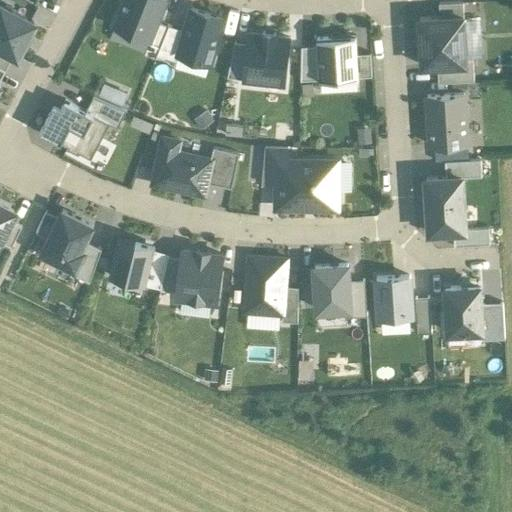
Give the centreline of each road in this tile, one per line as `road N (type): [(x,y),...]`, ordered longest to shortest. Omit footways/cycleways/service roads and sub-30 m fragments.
road 1 (track): [(0,303),(434,511)]
road 2 (residential): [(397,228),(233,228),(169,216),(3,152)]
road 3 (residential): [(389,0),(397,228)]
road 4 (residential): [(3,152),(80,0)]
